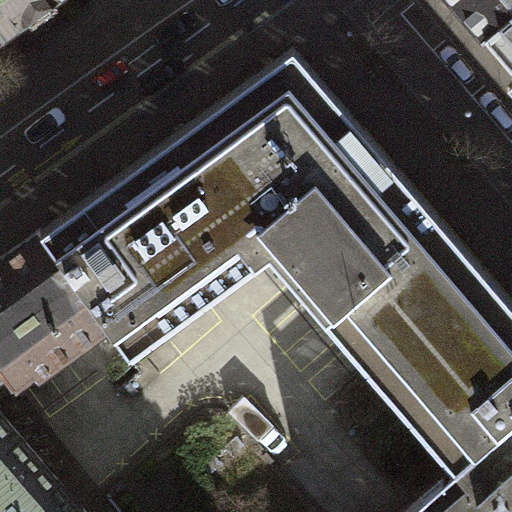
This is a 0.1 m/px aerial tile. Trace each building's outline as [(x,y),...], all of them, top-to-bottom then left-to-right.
[(0,0),(0,35),(48,0),(0,0)] [(511,0),(455,0),(486,36),(511,13),(511,0)] [(511,13),(486,36),(511,66),(511,13)] [(272,249),(390,159),(297,37),(40,231),(109,321),(134,354),(272,249)] [(511,300),(390,159),(272,249),(456,466),(511,417),(511,300)] [(0,259),(0,358),(15,380),(33,367),(37,372),(109,321),(40,231),(0,259)] [(0,392),(15,380),(0,358),(0,392)] [(0,409),(0,511),(84,511),(86,510),(72,495),(0,409)] [(511,511),(511,417),(456,466),(401,511),(511,511)]
